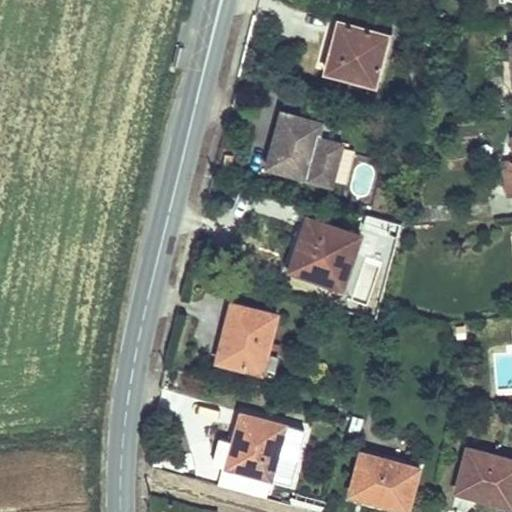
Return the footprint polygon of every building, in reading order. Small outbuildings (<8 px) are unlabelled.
[(327,72),(377,84),(390,34),(337,20),(333,37),(336,38),(327,72)] [(344,143),(340,142),(342,132),(323,127),(324,122),(284,111),(273,152),(279,154),(275,168),(309,177),(333,184),(344,143)] [(275,168),(279,154),(273,152),(269,167),(275,168)] [(292,269),(344,288),(362,235),(309,217),(292,269)] [(278,315),(234,303),(219,361),(273,375),(278,356),(268,353),(271,342),(278,315)] [(271,342),(268,353),(278,356),(281,345),(271,342)] [(511,407),(500,404),(497,416),(508,419),(511,407)] [(275,482),(290,423),(241,410),(225,468),(275,482)] [(457,491),(511,505),(511,458),(469,447),(457,491)] [(409,511),(421,467),(363,452),(352,494),(381,501),(379,506),(401,511),(409,511)]
